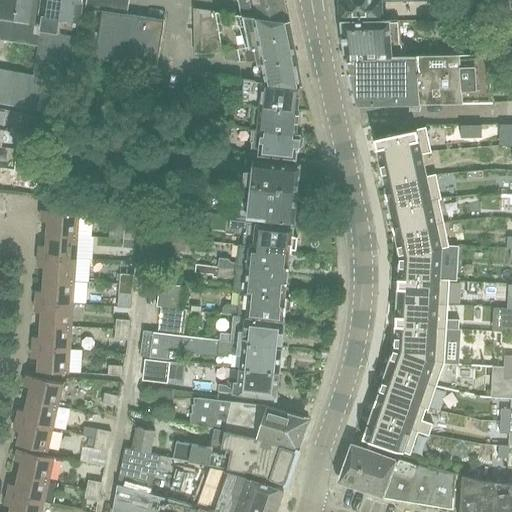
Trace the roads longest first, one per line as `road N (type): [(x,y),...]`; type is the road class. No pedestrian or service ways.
road 1 (unclassified): [(314,0),(363,269),(355,352),(303,511)]
road 2 (residential): [(104,511),(132,354),(144,209),(31,200)]
road 3 (residential): [(0,359),(20,355),(31,200)]
